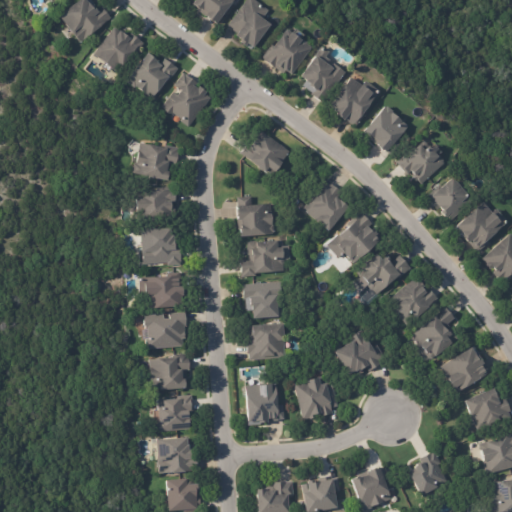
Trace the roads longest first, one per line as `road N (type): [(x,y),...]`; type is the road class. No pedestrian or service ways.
road 1 (residential): [(511,365),(496,332),(311,132),(136,0)]
road 2 (residential): [(232,511),(203,183),(210,145),(242,85)]
road 3 (residential): [(227,459),(311,453),(392,420)]
